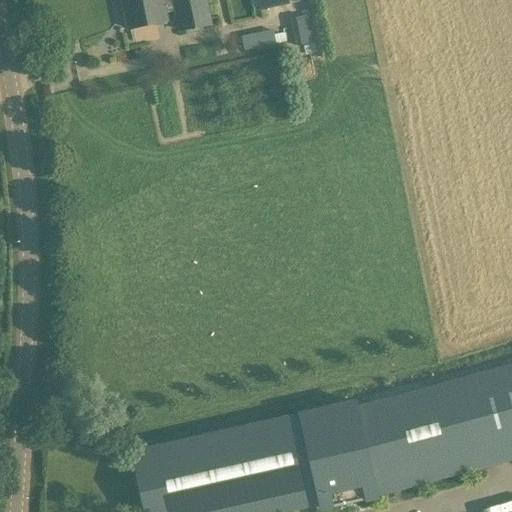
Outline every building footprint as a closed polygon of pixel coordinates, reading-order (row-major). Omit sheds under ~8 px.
[(167,20),(165,11),(173,9),(179,32),(213,25),(207,0),(122,0),(129,28),(167,20)] [(300,0),(257,0),(260,10),(301,2),(300,0)] [(314,42),(309,14),(290,18),(295,46),(314,42)] [(284,33),(274,35),(276,44),(286,42),(284,33)] [(303,413),(136,450),(149,511),(252,511),(322,496),(324,509),(374,498),(373,491),(511,453),(511,364),(354,407),(353,401),(303,412),(303,413)]
